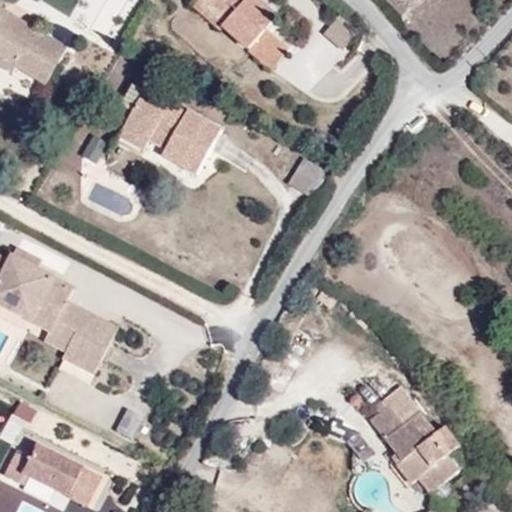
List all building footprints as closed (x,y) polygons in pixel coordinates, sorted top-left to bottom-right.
[(222,15),(206,0),(185,0),(213,25),(219,19),(222,15)] [(275,15),(259,0),(206,0),(222,15),(219,19),(268,64),(287,44),(266,24),(275,15)] [(389,0),(400,8),(406,0),(389,0)] [(40,78),(62,38),(36,24),(29,36),(2,21),(8,9),(0,4),(0,63),(7,67),(10,62),(40,78)] [(29,36),(36,24),(8,9),(2,21),(29,36)] [(368,27),(350,10),(332,28),(349,46),(368,27)] [(127,110),(140,87),(125,79),(112,102),(127,110)] [(189,170),(216,121),(181,103),(179,108),(140,87),(127,110),(118,127),(141,140),(143,136),(156,143),(153,150),(189,170)] [(135,150),(141,140),(118,127),(113,138),(135,150)] [(97,165),(106,147),(91,140),(82,158),(97,165)] [(319,164),(297,152),(284,177),(306,189),(319,164)] [(59,297),(66,283),(6,252),(3,257),(0,255),(0,304),(44,327),(59,297)] [(60,348),(80,308),(59,297),(44,327),(39,337),(60,348)] [(90,370),(113,325),(80,308),(60,348),(57,353),(90,370)] [(446,459),(459,448),(444,429),(435,436),(398,388),(380,402),(385,408),(367,422),(402,467),(397,471),(410,487),(419,480),(431,495),(458,474),(446,459)] [(19,404),(13,420),(32,426),(37,410),(19,404)] [(133,445),(146,423),(128,412),(115,435),(133,445)] [(2,478),(20,487),(24,478),(65,500),(65,499),(83,508),(97,480),(80,471),(78,473),(37,453),(30,465),(13,456),(2,478)]
